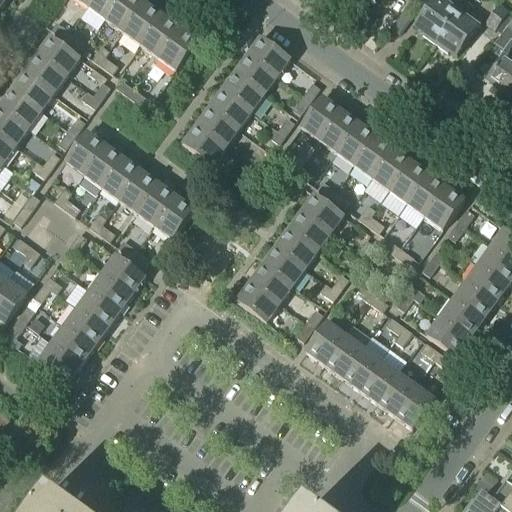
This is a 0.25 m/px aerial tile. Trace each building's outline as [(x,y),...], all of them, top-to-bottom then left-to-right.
[(0,0),(0,4),(5,8),(10,0),(0,0)] [(70,0),(88,13),(97,0),(70,0)] [(106,26),(124,0),(97,0),(88,13),(106,26)] [(133,0),(124,0),(106,26),(123,38),(145,8),(133,0)] [(438,0),(428,13),(416,31),(422,36),(421,38),(435,48),(458,17),(457,16),(463,8),(452,1),(452,0),(438,0)] [(141,51),(163,21),(145,8),(123,38),(141,51)] [(494,35),(508,15),(499,8),(484,28),(494,35)] [(458,17),(435,48),(448,57),(449,55),(456,60),(482,25),(472,17),(467,23),(458,17)] [(163,21),(141,51),(159,64),(181,34),(163,21)] [(493,79),(488,87),(507,101),(511,93),(511,45),(511,43),(511,25),(496,47),(505,54),(499,62),(503,65),(493,79)] [(64,46),(70,39),(57,29),(51,37),(64,46)] [(181,34),(159,64),(177,77),(199,47),(181,34)] [(70,39),(64,46),(78,56),(83,48),(70,39)] [(50,43),(37,61),(68,83),(80,65),(62,51),(50,43)] [(249,61),(279,83),(291,66),(261,44),(249,61)] [(100,71),(105,64),(109,58),(102,52),(92,66),(100,71)] [(37,61),(25,79),(55,100),(68,83),(37,61)] [(236,79),(265,101),(279,83),(249,61),(236,79)] [(105,64),(100,71),(113,81),(119,73),(105,64)] [(25,79),(12,96),(42,117),(55,100),(25,79)] [(252,119),(265,101),(236,79),(222,97),(252,119)] [(129,104),(135,96),(122,87),(116,94),(129,104)] [(93,103),(100,109),(110,95),(103,89),(93,103)] [(303,102),(311,108),(321,95),(313,89),(303,102)] [(12,96),(0,112),(0,114),(29,135),(42,117),(12,96)] [(135,96),(129,104),(143,113),(148,106),(135,96)] [(210,114),(240,136),(252,119),(222,97),(210,114)] [(100,109),(93,103),(87,99),(82,106),(95,116),(100,109)] [(301,122),(311,108),(303,102),(293,116),(301,122)] [(324,103),(302,134),(319,147),(341,116),(324,103)] [(0,114),(0,141),(17,153),(29,135),(0,114)] [(197,132),(226,154),(240,136),(210,114),(197,132)] [(341,116),(319,147),(337,159),(359,129),(341,116)] [(68,138),(76,143),(85,129),(78,124),(68,138)] [(278,137),(286,143),(295,130),(287,124),(278,137)] [(359,129),(337,159),(355,172),(377,142),(359,129)] [(213,172),(226,154),(197,132),(183,151),(213,172)] [(286,143),(278,137),(272,132),(265,141),(279,151),(286,143)] [(66,156),(76,143),(68,138),(58,151),(66,156)] [(84,183),(106,151),(88,138),(65,170),(84,183)] [(0,141),(0,167),(4,171),(17,153),(0,141)] [(377,142),(355,172),(372,185),(394,155),(377,142)] [(102,195),(124,164),(106,151),(84,183),(102,195)] [(372,185),(365,195),(383,208),(390,198),(412,167),(394,155),(372,185)] [(43,172),(51,178),(60,165),(52,159),(43,172)] [(296,179),(302,172),(306,166),(299,161),(289,174),(296,179)] [(124,164),(102,195),(119,208),(142,177),(124,164)] [(259,177),(267,182),(275,172),(267,166),(259,177)] [(0,194),(0,195),(13,177),(4,171),(0,167),(0,194)] [(390,198),(383,208),(400,221),(408,210),(430,180),(412,167),(390,198)] [(51,178),(43,172),(37,168),(31,176),(45,186),(51,178)] [(302,172),(296,179),(309,189),(315,181),(302,172)] [(137,220),(159,189),(142,177),(119,208),(137,220)] [(255,198),(267,182),(259,177),(247,193),(255,198)] [(408,210),(400,221),(418,233),(425,223),(447,193),(430,180),(408,210)] [(331,205),(337,197),(323,187),(317,195),(331,205)] [(159,189),(137,220),(154,233),(176,202),(159,189)] [(447,193),(425,223),(443,236),(465,206),(447,193)] [(62,214),(67,206),(72,200),(64,194),(54,208),(62,214)] [(337,197),(331,205),(345,214),(350,207),(337,197)] [(23,214),(31,219),(41,206),(33,200),(23,214)] [(301,219),(331,241),(344,222),(314,200),(301,219)] [(176,202),(154,233),(173,246),(195,215),(176,202)] [(67,206),(62,214),(75,223),(81,215),(67,206)] [(366,230),(372,222),(376,216),(369,211),(359,224),(366,230)] [(21,233),(31,219),(23,214),(14,227),(21,233)] [(457,229),(465,234),(474,221),(467,215),(457,229)] [(97,239),(102,231),(107,225),(99,219),(89,233),(97,239)] [(288,236),(318,258),(331,241),(301,219),(288,236)] [(372,222),(366,230),(380,239),(385,232),(372,222)] [(455,248),(465,234),(457,229),(447,242),(455,248)] [(102,231),(97,239),(110,248),(115,240),(102,231)] [(491,253),(511,268),(511,240),(504,235),(491,253)] [(306,276),(318,258),(288,236),(275,254),(306,276)] [(70,253),(78,259),(88,245),(80,240),(70,253)] [(27,262),(33,254),(19,244),(13,252),(27,262)] [(396,263),(401,255),(388,245),(382,253),(396,263)] [(132,264),(138,256),(124,247),(119,255),(132,264)] [(357,260),(364,265),(374,252),(367,247),(357,260)] [(69,272),(78,259),(70,253),(60,266),(69,272)] [(478,271),(509,293),(511,287),(511,268),(491,253),(478,271)] [(30,272),(39,259),(33,254),(27,262),(23,267),(30,272)] [(263,270),(293,292),(306,276),(275,254),(263,270)] [(401,255),(396,263),(409,273),(415,265),(401,255)] [(138,256),(132,264),(145,274),(150,266),(138,256)] [(364,265),(357,260),(351,256),(346,263),(359,273),(364,265)] [(432,264),(440,269),(446,274),(451,266),(437,256),(432,264)] [(104,277),(134,300),(146,283),(116,260),(104,277)] [(430,282),(440,269),(432,264),(422,277),(430,282)] [(281,309),(293,292),(263,270),(251,287),(281,309)] [(496,310),(509,293),(478,271),(465,288),(496,310)] [(90,296),(121,318),(134,300),(104,277),(90,296)] [(333,293),(340,298),(351,284),(343,279),(333,293)] [(0,280),(0,299),(9,287),(0,280)] [(45,290),(52,296),(58,300),(64,293),(50,283),(45,290)] [(9,287),(0,299),(0,326),(6,331),(28,300),(9,287)] [(267,329),(281,309),(251,287),(237,307),(267,329)] [(340,298),(333,293),(327,288),(321,296),(335,306),(340,298)] [(453,306),(483,328),(496,310),(465,288),(453,306)] [(43,309),(52,296),(45,290),(35,304),(43,309)] [(78,290),(66,306),(77,314),(107,336),(121,318),(90,296),(89,298),(78,290)] [(406,299),(414,304),(420,309),(426,301),(412,291),(406,299)] [(370,310),(375,302),(362,292),(356,300),(370,310)] [(404,318),(414,304),(406,299),(396,312),(404,318)] [(375,302),(370,310),(383,319),(389,311),(375,302)] [(471,345),(483,328),(453,306),(440,323),(471,345)] [(19,325),(27,331),(36,318),(29,312),(19,325)] [(65,332),(95,354),(107,336),(77,314),(65,332)] [(307,328),(314,333),(324,320),(317,315),(307,328)] [(457,364),(471,345),(440,323),(427,342),(457,364)] [(399,341),(405,333),(392,324),(386,332),(399,341)] [(17,344),(27,331),(19,325),(9,338),(17,344)] [(305,346),(314,333),(307,328),(298,341),(305,346)] [(328,328),(306,358),(311,361),(325,372),(347,341),(328,328)] [(82,372),(95,354),(65,332),(52,350),(82,372)] [(405,333),(399,341),(395,347),(402,352),(412,339),(405,333)] [(347,341),(325,372),(342,384),(364,354),(347,341)] [(364,354),(342,384),(359,396),(381,366),(390,354),(373,342),(364,354)] [(43,343),(30,362),(39,368),(69,390),(82,372),(52,350),(43,343)] [(434,367),(440,359),(426,349),(421,357),(434,367)] [(381,366),(359,396),(361,398),(377,409),(399,379),(407,367),(390,354),(381,366)] [(440,359),(434,367),(447,376),(453,368),(440,359)] [(399,379),(377,409),(394,422),(416,392),(399,379)] [(416,392),(394,422),(413,435),(435,405),(416,392)] [(511,476),(509,474),(501,485),(511,492),(511,476)] [(511,511),(511,492),(501,485),(493,497),(496,499),(498,500),(493,507),(500,511),(511,511)] [(472,504),(465,511),(500,511),(493,507),(483,500),(482,499),(477,507),(472,504)]
